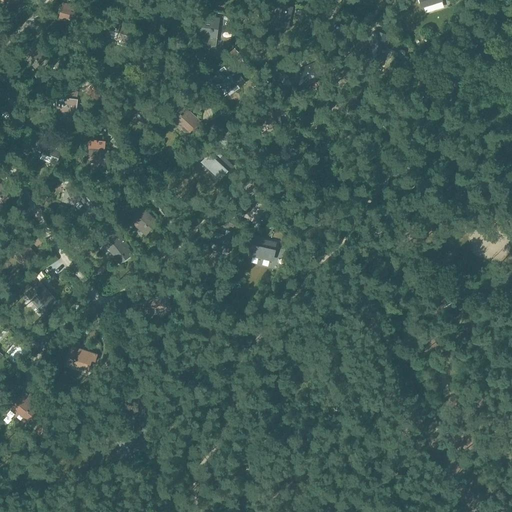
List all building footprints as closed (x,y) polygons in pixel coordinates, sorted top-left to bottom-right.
[(80,23),(83,9),(64,3),(59,20),(66,22),(67,20),(80,23)] [(276,3),(271,24),(288,28),(293,7),(276,3)] [(198,18),(195,35),(202,36),(201,38),(200,44),(215,46),(216,40),(219,18),(210,17),(210,19),(198,18)] [(108,22),(104,36),(131,44),(134,32),(124,29),(125,25),(113,22),(112,23),(108,22)] [(396,42),(383,37),(384,33),(376,31),(374,36),(369,52),(391,59),(396,42)] [(36,42),(23,55),(33,65),(37,61),(40,64),(46,58),(49,55),(36,42)] [(314,63),(288,76),(296,92),(322,80),(314,63)] [(169,67),(155,68),(156,87),(171,86),(171,75),(170,75),(169,67)] [(225,68),(213,77),(216,81),(220,79),(230,93),(244,83),(233,68),(228,72),(225,68)] [(23,97),(6,85),(0,93),(0,101),(2,102),(2,106),(13,114),(19,107),(17,106),(23,97)] [(56,113),(75,115),(77,100),(76,100),(77,92),(65,91),(65,96),(58,95),(56,113)] [(135,97),(128,116),(146,123),(152,108),(153,107),(147,105),(148,102),(135,97)] [(269,130),(283,126),(280,116),(286,114),(283,105),(277,107),(276,104),(257,110),(262,126),(268,125),(269,130)] [(182,106),(172,117),(183,126),(182,127),(182,130),(185,133),(188,133),(189,132),(199,122),(189,112),(188,112),(182,106)] [(56,165),(61,152),(52,148),(53,144),(40,139),(33,155),(56,165)] [(105,142),(90,141),(89,163),(108,164),(109,152),(104,152),(105,142)] [(210,152),(202,162),(217,176),(229,164),(221,156),(217,159),(210,152)] [(0,206),(2,208),(13,194),(0,183),(0,206)] [(82,196),(79,195),(79,194),(67,190),(63,202),(75,206),(76,203),(77,204),(81,201),(84,204),(85,203),(94,212),(101,205),(87,191),(82,196)] [(246,200),(239,205),(244,211),(250,205),(246,200)] [(146,236),(156,225),(149,219),(152,216),(142,207),(129,221),(146,236)] [(30,220),(24,223),(26,228),(33,225),(30,220)] [(211,232),(207,249),(227,255),(233,233),(227,231),(225,236),(211,232)] [(117,233),(104,242),(118,260),(123,257),(125,259),(131,254),(127,248),(128,247),(117,233)] [(250,245),(249,244),(247,252),(251,253),(250,256),(272,260),(276,243),(254,239),(253,245),(250,245)] [(25,269),(38,259),(24,242),(11,253),(25,269)] [(25,294),(43,314),(57,301),(40,281),(25,294)] [(147,301),(136,302),(137,311),(148,310),(149,315),(164,313),(163,307),(169,306),(168,294),(147,296),(147,301)] [(224,325),(223,325),(224,321),(210,319),(210,324),(201,323),(199,340),(222,343),(224,325)] [(97,355),(73,347),(67,364),(89,371),(92,360),(95,361),(97,355)] [(10,407),(28,422),(41,406),(34,400),(32,402),(29,399),(30,397),(23,391),(10,407)] [(125,456),(140,447),(130,428),(115,436),(125,456)]
